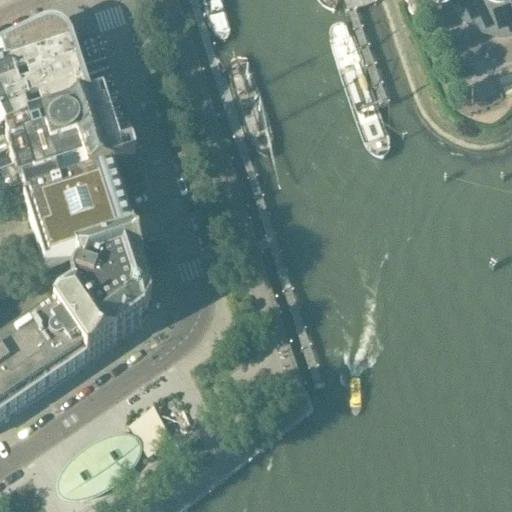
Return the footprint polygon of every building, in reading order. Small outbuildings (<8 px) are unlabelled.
[(511,0),(407,0),(409,5),(409,6),(408,7),(407,9),(407,11),(407,12),(408,13),(408,14),(409,16),(410,17),(411,18),(412,18),(413,19),(415,19),(417,19),(418,18),(420,17),(422,16),(422,15),(423,14),(423,13),(423,12),(449,3),(455,16),(465,27),(476,35),(490,39),(504,40),(511,38),(511,0)] [(7,69),(12,68),(69,49),(68,49),(68,47),(67,45),(66,43),(64,41),(63,40),(61,38),(59,37),(57,36),(54,35),(51,35),(48,35),(45,35),(42,36),(0,56),(7,69)] [(82,89),(69,49),(12,68),(16,82),(28,78),(32,90),(20,94),(18,88),(0,93),(0,97),(8,114),(82,89)] [(16,82),(12,68),(7,69),(0,56),(0,93),(18,88),(16,82)] [(45,124),(88,110),(82,89),(8,114),(17,133),(31,129),(28,121),(43,116),(45,124)] [(0,141),(17,133),(8,114),(0,97),(0,141)] [(0,212),(22,205),(110,178),(88,110),(45,124),(31,129),(17,133),(0,141),(0,212)] [(131,243),(110,178),(22,205),(43,272),(73,262),(131,243)] [(151,317),(151,314),(151,311),(151,308),(151,306),(150,303),(150,302),(149,302),(140,275),(141,275),(131,243),(73,262),(80,282),(79,283),(77,284),(76,285),(74,287),(73,288),(72,289),(71,292),(71,293),(71,295),(70,296),(70,297),(71,299),(71,300),(72,303),(72,304),(72,305),(12,346),(28,369),(36,363),(39,368),(31,374),(46,395),(116,348),(115,347),(139,331),(139,332),(142,331),(144,329),(146,327),(147,324),(149,322),(150,319),(151,317)] [(0,426),(46,395),(31,374),(22,380),(19,375),(28,369),(12,346),(0,354),(0,426)] [(57,489),(57,491),(57,492),(57,493),(57,495),(58,496),(58,497),(59,498),(59,500),(60,501),(61,502),(62,503),(63,503),(65,504),(66,504),(67,505),(68,505),(70,505),(80,504),(89,502),(98,499),(107,494),(115,488),(122,482),(129,474),(134,466),(138,457),(139,456),(139,455),(139,454),(139,452),(138,451),(138,450),(138,449),(137,448),(136,447),(136,446),(135,445),(134,444),(133,444),(132,443),(131,443),(130,442),(128,442),(127,442),(123,442),(120,442),(116,443),(112,443),(108,444),(104,445),(101,447),(97,449),(94,450),(95,457),(84,465),(78,461),(75,464),(72,466),(70,469),(67,472),(65,475),(63,478),(61,481),(59,485),(57,488),(57,489)]
